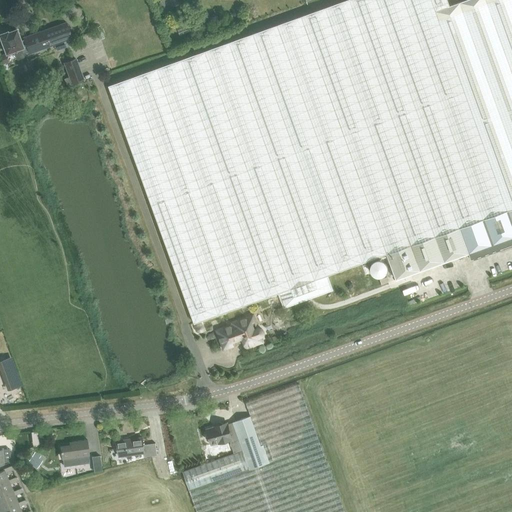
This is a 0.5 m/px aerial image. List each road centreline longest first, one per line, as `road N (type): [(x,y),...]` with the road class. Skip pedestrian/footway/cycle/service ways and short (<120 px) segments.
road 1 (unclassified): [(185,401),(511,291)]
road 2 (residential): [(0,423),(185,401)]
